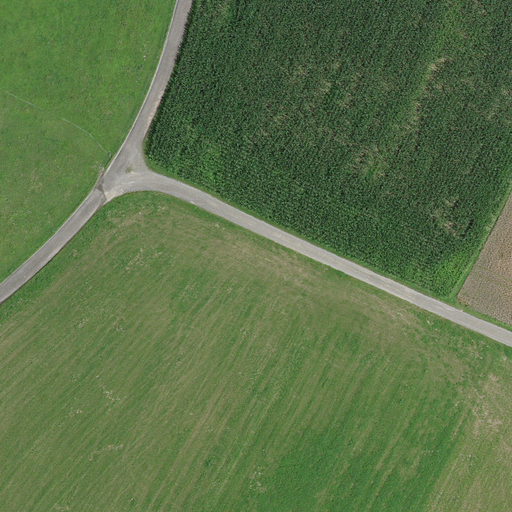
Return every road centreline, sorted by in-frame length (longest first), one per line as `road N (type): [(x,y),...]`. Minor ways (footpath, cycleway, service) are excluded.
road 1 (track): [(118,172),(188,192),(511,339)]
road 2 (track): [(0,289),(95,204),(133,150),(165,77),(185,0)]
